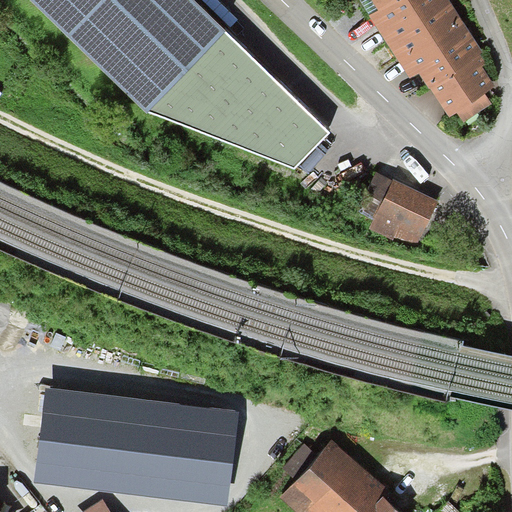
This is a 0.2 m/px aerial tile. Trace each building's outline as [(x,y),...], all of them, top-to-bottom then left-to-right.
[(330,131),(195,0),(33,0),(147,110),(294,168),(330,131)] [(380,0),(451,111),(458,106),(465,117),(492,100),(485,88),(489,86),(480,72),(477,67),(484,62),(468,37),(445,2),(444,0),(380,0)] [(373,221),(393,181),(377,173),(357,214),(373,221)] [(418,243),(439,200),(394,179),(393,181),(373,221),(369,228),(391,238),(418,243)] [(239,402),(46,378),(34,473),(227,498),(239,402)] [(387,480),(331,432),(315,450),(304,440),(283,464),(294,474),(279,492),(301,511),(412,511),(383,485),(387,480)] [(114,511),(103,494),(76,511),(114,511)] [(434,511),(456,511),(460,508),(449,497),(434,511)] [(8,511),(0,501),(0,511),(8,511)] [(49,511),(41,502),(25,511),(49,511)]
